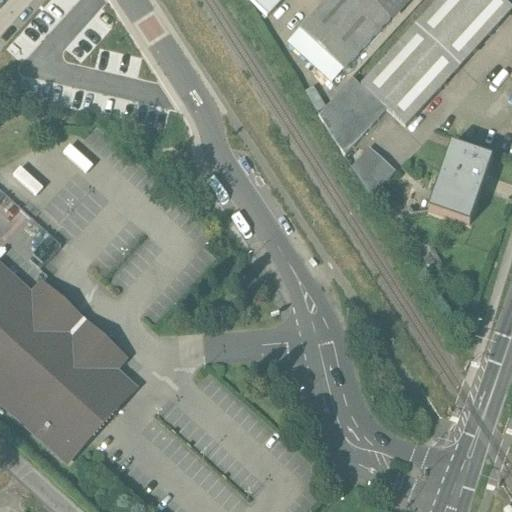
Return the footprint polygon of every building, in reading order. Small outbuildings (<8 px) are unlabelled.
[(246,0),(266,19),(284,0),(246,0)] [(329,0),(291,42),(308,57),(316,48),(343,73),(390,22),(365,0),(329,0)] [(365,0),(390,22),(409,0),(365,0)] [(442,0),(414,30),(459,71),(511,12),(498,0),(442,0)] [(414,30),(361,89),(352,81),(318,118),(344,159),(386,113),(405,130),(459,71),(414,30)] [(367,149),(346,171),(374,195),(394,173),(367,149)] [(491,163),(450,149),(427,214),(469,228),(491,163)] [(31,299),(0,271),(0,406),(67,467),(88,444),(80,437),(127,386),(114,374),(125,362),(42,288),(31,299)]
